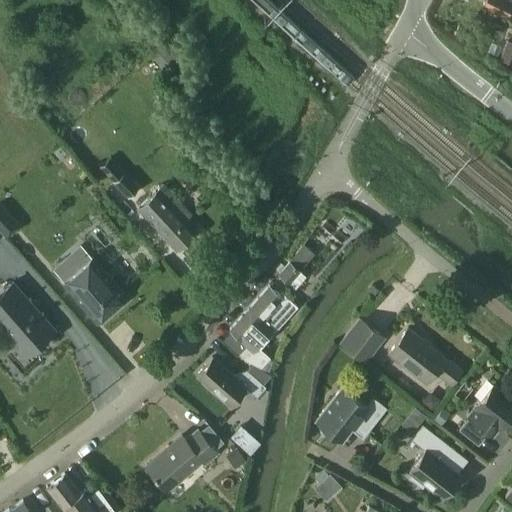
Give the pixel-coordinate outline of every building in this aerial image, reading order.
[(511,7),(511,0),(484,0),(482,6),(507,18),(511,7)] [(125,171),(113,182),(128,198),(139,187),(125,171)] [(137,206),(176,248),(195,231),(185,220),(191,214),(163,183),(137,206)] [(0,229),(4,233),(18,221),(0,200),(0,229)] [(304,243),(278,273),(289,282),(315,253),(304,243)] [(63,281),(96,320),(125,296),(91,256),(63,281)] [(13,282),(0,292),(0,333),(23,360),(56,331),(13,282)] [(374,295),(378,290),(372,285),(368,290),(374,295)] [(270,357),(258,346),(273,329),(275,331),(297,306),(297,305),(281,292),(279,295),(269,286),(231,328),(242,338),(240,341),(245,346),(238,354),(244,359),(260,367),(270,357)] [(364,363),(385,336),(359,316),(338,342),(364,363)] [(461,370),(408,328),(388,353),(426,382),(434,372),(450,384),(461,370)] [(232,375),(212,357),(197,375),(231,404),(246,387),(256,395),(264,387),(246,369),(238,380),(232,375)] [(469,416),(459,429),(478,443),(490,427),(495,431),(511,409),(511,398),(492,383),(467,415),(469,416)] [(321,423),(320,430),(330,438),(337,435),(341,439),(354,423),(366,432),(385,407),(373,397),(366,405),(342,386),(316,419),(321,423)] [(230,436),(248,452),(257,441),(240,425),(230,436)] [(409,477),(422,487),(425,483),(443,497),(453,484),(449,481),(467,459),(423,425),(412,438),(424,448),(407,470),(412,473),(409,477)] [(204,466),(218,454),(197,429),(182,442),(179,438),(147,466),(168,490),(200,462),(204,466)] [(65,474),(47,488),(62,509),(64,511),(114,511),(98,490),(90,497),(85,491),(80,495),(65,474)] [(31,511),(23,500),(9,510),(9,509),(4,511),(31,511)] [(42,508),(44,511),(61,511),(53,500),(42,508)]
